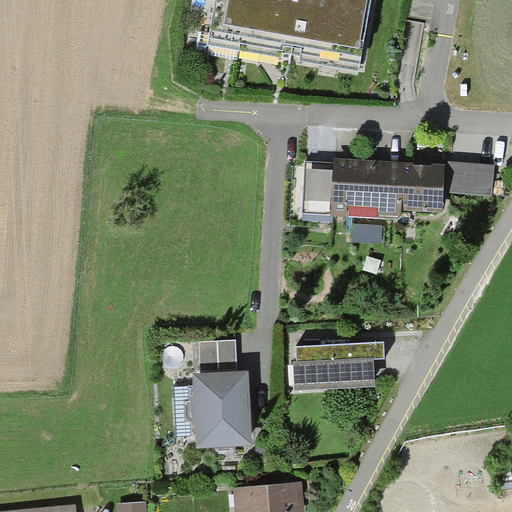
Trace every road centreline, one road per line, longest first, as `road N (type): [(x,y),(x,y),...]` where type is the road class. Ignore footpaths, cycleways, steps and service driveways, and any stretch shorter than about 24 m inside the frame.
road 1 (residential): [(511,218),(347,511)]
road 2 (residential): [(281,114),(266,328)]
road 3 (residential): [(281,114),(427,117)]
